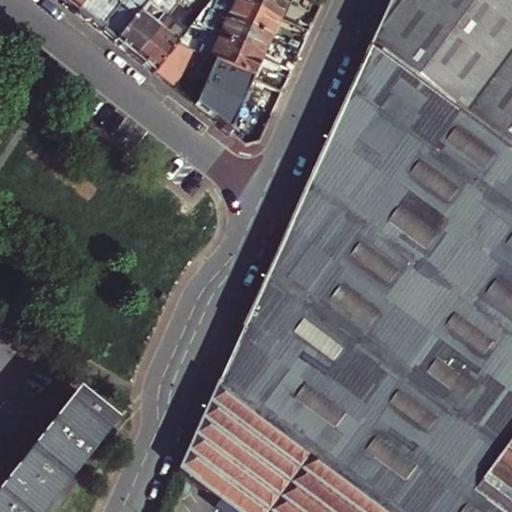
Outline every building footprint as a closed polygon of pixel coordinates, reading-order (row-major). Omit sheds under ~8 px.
[(61,0),(77,12),(86,0),(61,0)] [(116,43),(148,1),(149,0),(86,0),(77,12),(116,43)] [(116,43),(135,57),(179,0),(165,0),(158,9),(148,1),(116,43)] [(156,74),(179,45),(177,44),(188,30),(178,22),(191,5),(184,0),(179,0),(135,57),(156,74)] [(271,39),(279,20),(236,0),(215,0),(221,2),(214,14),(271,39)] [(236,0),(279,20),(288,0),(236,0)] [(511,0),(390,0),(366,52),(511,156),(511,0)] [(262,58),(271,39),(214,14),(209,11),(205,9),(191,27),(218,39),(262,58)] [(253,78),(262,58),(218,39),(209,59),(215,61),(253,78)] [(156,74),(173,87),(198,53),(179,45),(156,74)] [(511,511),(511,156),(366,52),(213,392),(379,511),(511,511)] [(253,78),(215,61),(195,105),(229,131),(253,78)] [(379,511),(213,392),(177,472),(232,511),(379,511)] [(21,471),(54,498),(112,424),(78,397),(21,471)] [(0,498),(0,511),(42,511),(54,498),(21,471),(0,498)]
